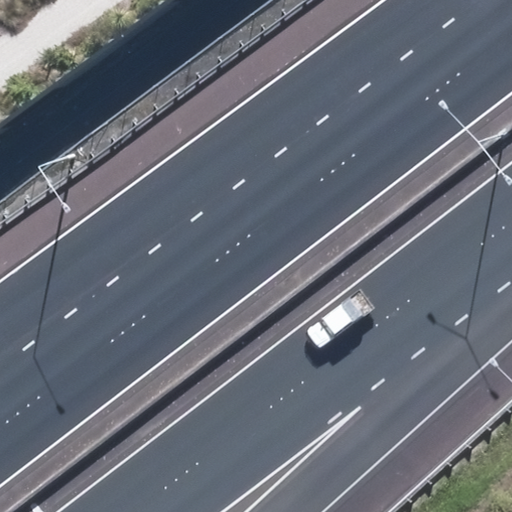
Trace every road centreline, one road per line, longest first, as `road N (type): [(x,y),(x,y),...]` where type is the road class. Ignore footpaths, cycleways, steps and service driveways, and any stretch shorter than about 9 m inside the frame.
road 1 (motorway): [(0,426),(511,32)]
road 2 (motorway): [(0,301),(440,0)]
road 3 (motorway): [(511,220),(140,511)]
road 4 (motorway): [(511,296),(288,511)]
